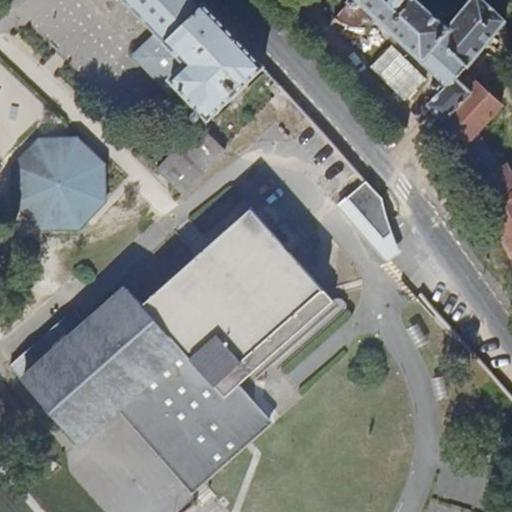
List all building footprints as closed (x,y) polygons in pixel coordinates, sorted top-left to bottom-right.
[(200,0),(120,0),(166,49),(190,74),(173,93),(201,123),(208,130),(241,101),(270,73),(200,0)] [(427,105),(431,110),(443,123),(438,129),(450,141),(452,139),(511,258),(511,176),(507,167),(503,167),(478,130),(502,105),(475,79),(469,86),(459,77),(469,65),(507,19),(484,0),(468,0),(449,26),(420,0),(345,0),(333,14),(336,19),(341,22),(346,24),(352,26),(359,25),(365,24),(369,22),(374,18),(446,84),(427,105)] [(479,75),(469,65),(459,77),(469,86),(475,79),(479,75)] [(230,153),(201,123),(157,171),(183,197),(230,153)] [(13,205),(22,219),(35,230),(52,235),(69,235),(85,229),(98,218),(106,204),(110,187),(107,170),(99,155),(87,144),(71,137),(54,136),(38,140),(25,149),(16,161),(10,175),(9,190),(13,205)] [(382,198),(368,181),(345,200),(366,224),(383,243),(393,234),(382,198)] [(253,216),(144,312),(126,291),(18,386),(80,456),(122,420),(123,419),(192,497),(274,426),(258,409),(237,385),(330,303),(253,216)]
